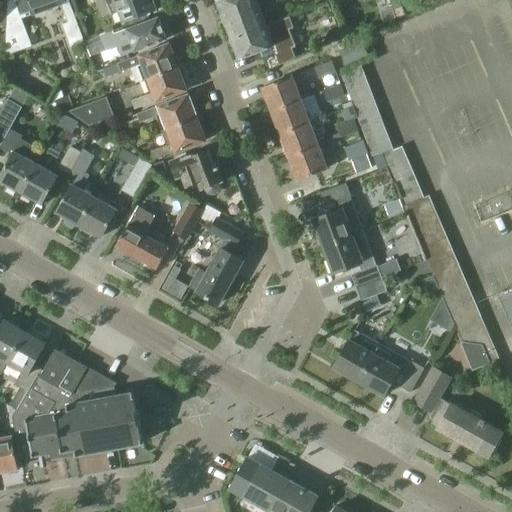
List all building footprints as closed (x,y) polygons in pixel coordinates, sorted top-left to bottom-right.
[(6,27),(5,56),(26,49),(16,20),(31,15),(26,0),(6,0),(7,7),(6,27)] [(26,0),(31,15),(31,16),(32,17),(61,5),(69,2),(68,0),(26,0)] [(110,0),(106,2),(111,14),(119,11),(123,23),(156,11),(155,9),(158,6),(155,0),(110,0)] [(215,0),(223,19),(273,0),(215,0)] [(273,0),(223,19),(230,38),(265,25),(262,16),(279,10),(275,0),(273,0)] [(389,0),(392,10),(410,2),(409,0),(389,0)] [(106,2),(97,5),(101,18),(111,14),(106,2)] [(100,34),(105,51),(131,42),(134,50),(166,39),(165,36),(167,34),(165,26),(161,26),(158,17),(113,33),(113,30),(100,34)] [(273,45),(272,45),(269,36),(292,28),(288,17),(265,25),(230,38),(238,58),(253,53),(257,61),(263,58),(267,69),(295,57),(290,45),(275,52),(273,45)] [(338,50),(344,64),(367,54),(361,40),(338,50)] [(138,54),(117,62),(118,64),(120,71),(130,68),(135,82),(147,77),(177,66),(180,65),(175,52),(172,53),(169,45),(168,43),(138,54)] [(313,66),(317,79),(335,72),(330,59),(313,66)] [(339,72),(341,75),(343,82),(364,75),(360,64),(339,72)] [(152,92),(131,100),(134,108),(156,100),(185,89),(181,79),(185,77),(180,65),(177,66),(147,77),(152,92)] [(291,75),(261,87),(270,110),(300,98),(291,75)] [(347,93),(368,85),(364,75),(343,82),(344,84),(347,93)] [(341,84),(322,91),(326,102),(327,103),(345,96),(341,84)] [(368,85),(347,93),(351,102),(352,103),(372,96),(368,85)] [(158,105),(137,113),(139,122),(156,116),(161,114),(166,128),(196,117),(200,116),(195,103),(191,104),(188,96),(187,94),(158,105)] [(72,106),(68,95),(55,100),(58,111),(72,106)] [(352,103),(355,114),(376,106),(372,96),(352,103)] [(114,117),(106,97),(68,111),(89,125),(114,117)] [(308,121),(300,98),(270,110),(279,133),(308,121)] [(0,145),(9,129),(21,107),(8,100),(7,99),(0,111),(0,145)] [(380,117),(376,106),(355,114),(359,124),(380,117)] [(172,143),(150,151),(153,159),(175,151),(204,140),(200,130),(204,128),(200,116),(196,117),(166,128),(172,143)] [(380,117),(359,124),(363,135),(384,127),(380,117)] [(353,118),(335,125),(340,136),(358,130),(353,118)] [(308,121),(279,133),(287,156),(317,145),(308,121)] [(384,127),(363,135),(367,145),(388,138),(384,127)] [(22,136),(9,129),(0,145),(0,148),(10,154),(0,171),(0,180),(8,185),(7,188),(16,192),(17,190),(19,191),(35,163),(25,157),(32,146),(20,139),(22,136)] [(388,138),(367,145),(370,155),(381,151),(382,154),(392,149),(388,138)] [(361,142),(344,148),(348,160),(366,153),(361,142)] [(326,167),(317,145),(287,156),(296,179),(326,167)] [(69,174),(80,152),(79,151),(70,146),(58,168),(67,173),(69,174)] [(169,162),(174,176),(182,173),(187,186),(200,182),(201,186),(203,185),(207,192),(211,193),(214,193),(217,191),(218,187),(216,180),(218,179),(214,168),(218,166),(213,152),(209,154),(206,147),(182,156),(183,158),(169,162)] [(392,149),(382,154),(386,164),(405,155),(402,147),(393,151),(392,149)] [(80,152),(69,174),(75,177),(81,181),(85,173),(94,155),(82,149),(80,152)] [(374,160),(362,164),(366,175),(386,168),(388,167),(386,164),(382,154),(381,151),(370,155),(371,156),(372,156),(373,158),(374,160)] [(386,164),(388,167),(386,168),(389,175),(410,166),(405,155),(386,164)] [(134,198),(151,166),(139,159),(121,191),(134,198)] [(42,203),(58,175),(35,163),(19,191),(23,193),(22,196),(30,200),(32,198),(42,203)] [(410,166),(389,175),(393,185),(414,176),(410,166)] [(414,176),(393,185),(398,195),(418,186),(414,176)] [(340,207),(311,218),(322,245),(362,230),(349,195),(350,195),(345,182),(319,192),(324,205),(337,200),(340,207)] [(71,183),(55,211),(66,217),(65,221),(75,226),(77,223),(78,224),(93,196),(81,189),(72,184),(71,183)] [(398,195),(403,205),(423,197),(418,186),(398,195)] [(511,191),(475,206),(481,222),(511,210),(511,191)] [(93,196),(78,224),(81,226),(79,229),(89,234),(91,231),(100,236),(116,209),(93,196)] [(432,205),(429,197),(404,208),(407,216),(432,205)] [(187,207),(174,230),(188,238),(204,211),(204,210),(190,202),(187,207)] [(437,215),(432,205),(407,216),(411,226),(437,215)] [(126,224),(115,245),(143,260),(141,263),(152,269),(153,266),(156,268),(168,247),(147,235),(157,218),(136,206),(126,224)] [(441,225),(437,215),(411,226),(416,236),(441,225)] [(208,230),(224,239),(205,273),(198,269),(189,287),(218,303),(241,261),(228,254),(240,233),(214,219),(208,230)] [(446,237),(441,225),(416,236),(421,248),(446,237)] [(375,264),(362,230),(322,245),(332,273),(360,262),(363,269),(350,274),(360,300),(386,290),(376,264),(375,264)] [(446,237),(421,248),(426,260),(451,249),(446,237)] [(451,249),(426,260),(431,272),(457,261),(451,249)] [(457,261),(431,272),(436,284),(462,273),(457,261)] [(462,273),(436,284),(441,296),(467,285),(462,273)] [(467,285),(441,296),(446,308),(472,297),(467,285)] [(511,319),(511,290),(501,295),(503,298),(511,319)] [(472,297),(446,308),(452,320),(477,309),(472,297)] [(477,309),(452,320),(457,332),(482,321),(477,309)] [(7,363),(6,362),(24,331),(19,329),(21,326),(9,320),(8,323),(2,319),(0,323),(0,370),(1,371),(2,372),(7,363)] [(482,321),(457,332),(462,344),(488,333),(482,321)] [(333,367),(358,381),(380,343),(355,330),(351,338),(350,338),(333,367)] [(43,370),(40,368),(33,365),(46,344),(41,341),(43,339),(31,333),(30,335),(24,331),(6,362),(7,363),(22,371),(15,384),(26,390),(27,391),(29,392),(43,370)] [(462,344),(467,356),(493,345),(488,333),(462,344)] [(410,392),(424,367),(380,343),(358,381),(383,395),(399,369),(405,372),(400,382),(398,385),(410,392)] [(498,357),(493,345),(467,356),(472,368),(498,357)] [(32,455),(32,456),(49,452),(52,459),(77,454),(141,443),(143,442),(133,391),(131,391),(116,394),(115,387),(117,383),(55,348),(43,370),(29,392),(12,417),(20,458),(32,455)] [(491,456),(491,455),(488,453),(501,432),(490,425),(491,424),(479,418),(481,414),(472,409),(469,414),(439,396),(450,377),(433,367),(414,400),(431,410),(432,408),(438,411),(433,422),(432,421),(431,422),(442,428),(441,431),(451,437),(453,434),(464,440),(462,443),(473,449),(474,446),(491,456)] [(0,471),(5,470),(6,474),(16,472),(16,468),(19,468),(13,436),(0,438),(0,471)] [(271,511),(307,511),(317,495),(290,480),(292,475),(274,465),(272,470),(247,456),(229,488),(271,511)]
